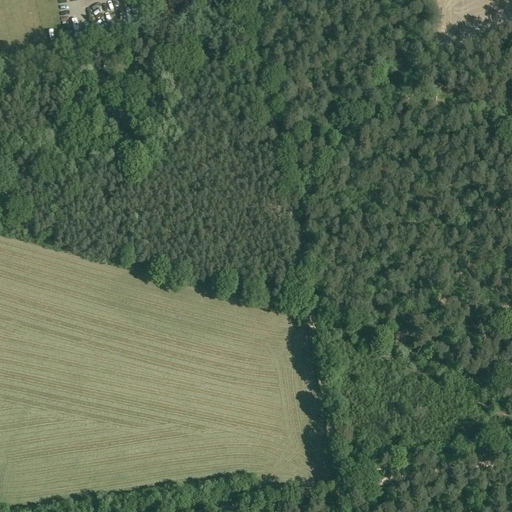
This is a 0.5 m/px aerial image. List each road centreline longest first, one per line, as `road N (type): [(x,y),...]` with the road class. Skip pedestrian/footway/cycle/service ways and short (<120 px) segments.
road 1 (track): [(338,511),(290,201),(244,0)]
road 2 (track): [(511,458),(204,511)]
